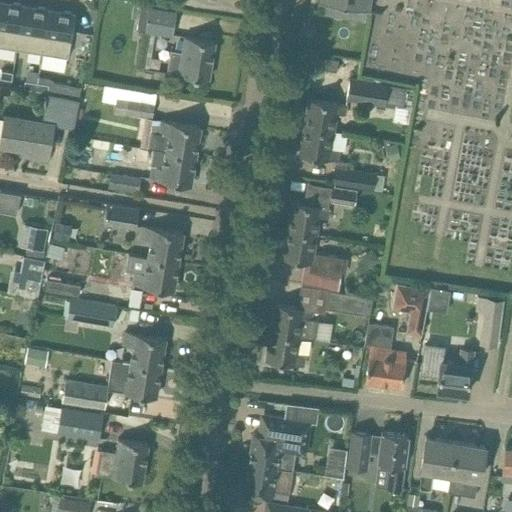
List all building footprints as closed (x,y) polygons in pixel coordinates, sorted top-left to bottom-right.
[(24,4),(0,0),(0,45),(17,49),(24,4)] [(368,11),(369,8),(370,0),(319,0),(319,2),(368,11)] [(49,8),(24,4),(17,49),(42,53),(49,8)] [(177,11),(149,7),(141,6),(137,29),(173,35),(177,11)] [(49,8),(42,53),(68,57),(75,13),(49,8)] [(171,49),(167,72),(208,78),(214,41),(185,36),(183,51),(171,49)] [(326,57),(325,69),(336,71),(338,59),(326,57)] [(1,70),(0,76),(0,77),(12,80),(13,72),(1,70)] [(404,106),(406,88),(350,80),(346,98),(395,106),(392,121),(408,123),(411,108),(404,106)] [(25,81),(24,88),(36,90),(37,82),(25,81)] [(49,84),(37,82),(36,90),(48,92),(49,84)] [(105,86),(102,103),(115,105),(114,112),(152,118),(156,94),(105,86)] [(52,123),(58,124),(59,118),(76,121),(79,98),(48,93),(43,121),(52,123)] [(333,131),(336,113),(345,115),(347,104),(309,98),(304,126),(333,131)] [(30,149),(29,154),(47,157),(52,123),(43,121),(5,115),(0,144),(30,149)] [(149,131),(146,148),(152,149),(153,148),(195,155),(200,126),(160,119),(158,133),(149,131)] [(304,126),(299,154),(337,161),(337,160),(339,150),(330,148),(333,131),(304,126)] [(390,161),(401,158),(397,143),(386,145),(390,161)] [(124,160),(125,146),(90,144),(90,151),(76,150),(75,169),(92,170),(93,159),(124,160)] [(195,155),(153,148),(152,149),(150,165),(152,165),(150,178),(190,184),(195,155)] [(337,161),(333,183),(373,190),(376,173),(346,168),(347,161),(337,160),(337,161)] [(143,177),(111,171),(108,187),(140,192),(143,177)] [(333,186),(331,199),(354,203),(356,190),(334,186),(333,186)] [(0,210),(10,212),(14,192),(0,189),(0,210)] [(287,229),(316,233),(319,216),(328,217),(330,207),(291,200),(287,229)] [(104,223),(135,228),(138,208),(107,203),(104,223)] [(53,235),(68,239),(71,223),(56,220),(53,235)] [(35,225),(32,246),(44,248),(48,228),(35,225)] [(142,225),(140,238),(151,240),(148,256),(178,261),(183,232),(142,225)] [(282,257),(305,261),(310,262),(309,270),(325,272),(323,287),(328,288),(339,289),(344,257),(322,253),(313,251),(316,233),(287,229),(282,257)] [(49,243),(46,255),(60,259),(63,246),(49,243)] [(45,259),(24,254),(16,292),(23,294),(23,293),(34,296),(37,296),(45,259)] [(173,290),(178,261),(148,256),(145,272),(135,270),(133,283),(173,290)] [(46,277),(44,288),(78,294),(80,283),(46,277)] [(390,279),(377,277),(375,290),(382,291),(389,287),(390,279)] [(392,307),(410,311),(425,314),(430,288),(396,282),(392,307)] [(338,291),(339,289),(328,288),(325,305),(370,313),(372,296),(338,291)] [(23,294),(20,310),(30,312),(34,296),(23,293),(23,294)] [(486,306),(485,310),(481,342),(497,344),(503,299),(480,296),(479,305),(486,306)] [(71,297),(68,316),(113,324),(117,305),(71,297)] [(315,338),(318,320),(311,319),(313,309),(275,303),(270,331),(299,336),(315,338)] [(402,385),(404,365),(405,359),(389,356),(390,348),(393,326),(369,322),(365,344),(370,345),(365,380),(402,385)] [(33,344),(46,346),(48,333),(35,331),(33,344)] [(120,360),(160,367),(165,337),(125,331),(123,344),(120,360)] [(270,331),(265,359),(304,366),(305,355),(306,352),(297,351),(299,336),(270,331)] [(330,342),(330,356),(354,357),(354,343),(330,342)] [(424,342),(421,372),(438,374),(437,389),(467,393),(470,373),(471,364),(470,364),(472,350),(461,349),(460,363),(442,360),(444,345),(424,342)] [(28,345),(25,362),(36,363),(39,347),(28,345)] [(112,358),(107,388),(114,389),(135,393),(155,396),(160,367),(120,360),(112,358)] [(343,376),(341,385),(353,386),(354,378),(343,376)] [(107,385),(65,378),(62,400),(103,407),(107,385)] [(45,411),(42,428),(97,437),(101,413),(50,405),(51,402),(47,401),(45,411)] [(248,462),(292,470),(295,453),(301,454),(307,420),(264,413),(261,434),(253,432),(248,462)] [(401,489),(406,454),(408,434),(381,430),(377,462),(388,463),(385,487),(401,489)] [(370,433),(353,431),(348,466),(366,468),(370,433)] [(431,489),(432,487),(448,489),(451,473),(456,441),(425,436),(420,468),(422,468),(419,487),(431,489)] [(117,438),(115,451),(100,449),(96,473),(111,476),(141,481),(148,443),(117,438)] [(451,473),(448,489),(464,491),(464,494),(475,496),(478,478),(479,478),(485,446),(456,441),(451,473)] [(511,446),(505,446),(502,469),(511,470),(511,446)] [(329,447),(325,471),(341,474),(344,449),(329,447)] [(292,470),(248,462),(243,492),(288,499),(290,486),(292,470)] [(63,465),(60,482),(76,485),(79,468),(63,465)] [(88,511),(90,501),(60,497),(60,498),(52,496),(49,511),(88,511)] [(285,502),(283,511),(309,511),(310,506),(285,502)]
